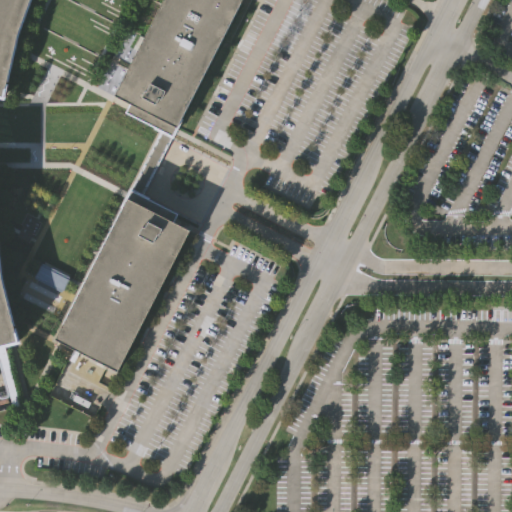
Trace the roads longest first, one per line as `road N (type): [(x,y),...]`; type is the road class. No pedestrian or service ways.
road 1 (tertiary): [(443,12),(186,511)]
road 2 (tertiary): [(218,511),(312,330)]
road 3 (tertiary): [(353,250),(430,95)]
road 4 (tertiary): [(148,511),(0,488)]
